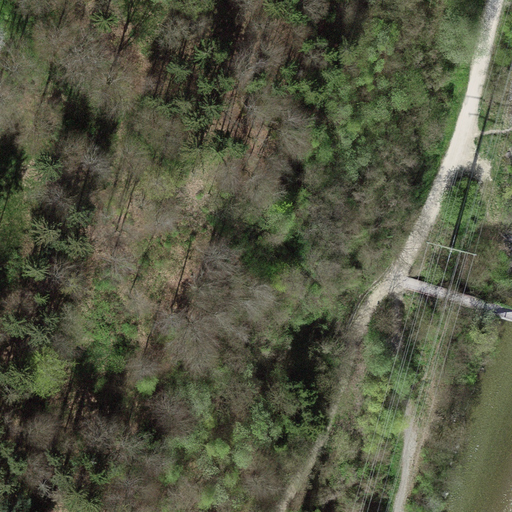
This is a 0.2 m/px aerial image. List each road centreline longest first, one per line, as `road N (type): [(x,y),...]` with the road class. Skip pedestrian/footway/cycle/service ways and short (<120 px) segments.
road 1 (track): [(395,280),(461,125),(495,0)]
road 2 (track): [(395,280),(359,314),(316,442),(277,511)]
road 3 (track): [(395,280),(409,363),(393,511)]
road 4 (track): [(511,314),(395,280)]
